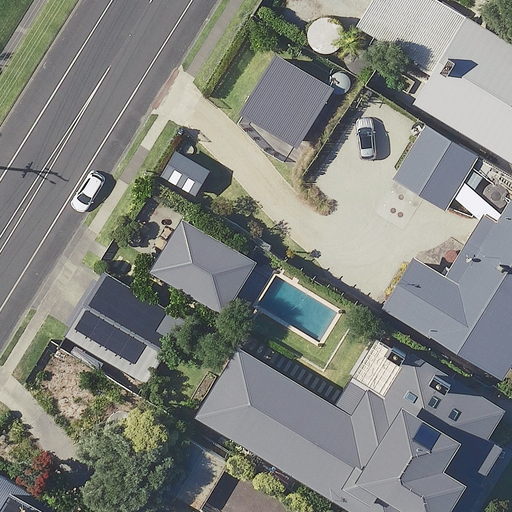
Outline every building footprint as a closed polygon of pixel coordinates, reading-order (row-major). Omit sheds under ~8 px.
[(511,46),(434,0),(371,0),(356,27),(395,50),(372,89),(411,112),(416,103),(511,160),(511,46)] [(471,151),(423,125),(395,178),(443,204),(471,151)] [(176,135),(154,171),(185,190),(207,154),(176,135)] [(511,365),(511,198),(510,197),(457,288),(415,263),(388,309),(505,377),(511,365)] [(157,308),(104,276),(67,337),(120,368),(157,308)] [(412,408),(461,437),(487,394),(382,329),(338,402),(309,385),(278,436),(395,507),(418,508),(437,477),(453,451),(429,436),(433,429),(408,414),(412,408)] [(268,408),(233,407),(231,455),(267,456),(268,408)] [(224,459),(183,437),(157,484),(199,506),(224,459)] [(348,511),(359,495),(300,459),(283,487),(325,511),(348,511)] [(53,511),(0,479),(0,511),(53,511)]
